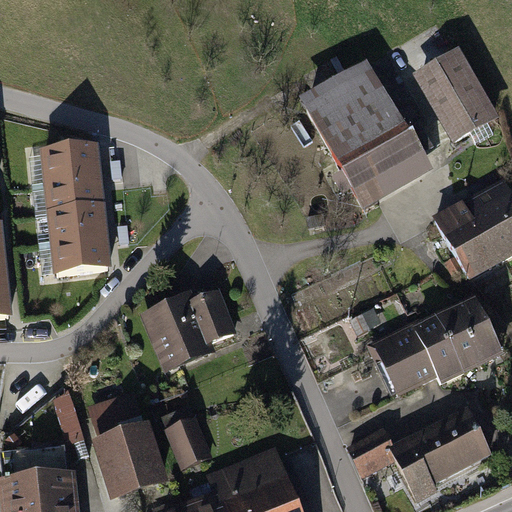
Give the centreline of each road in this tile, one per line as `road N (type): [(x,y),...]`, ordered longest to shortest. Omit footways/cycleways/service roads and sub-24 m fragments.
road 1 (residential): [(362,511),(228,213)]
road 2 (residential): [(228,213),(182,230),(72,343),(37,354),(0,353)]
road 3 (residential): [(228,213),(193,169),(156,144),(0,101)]
